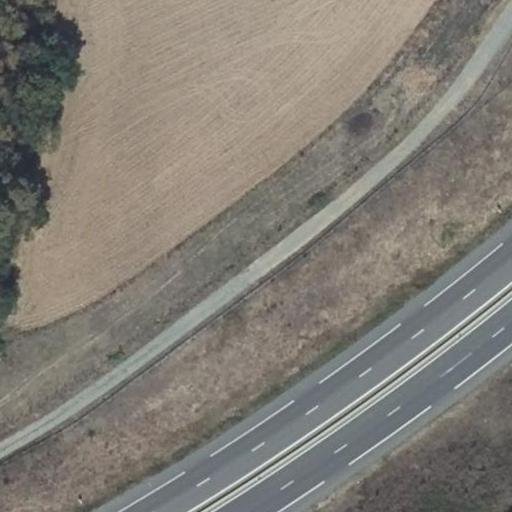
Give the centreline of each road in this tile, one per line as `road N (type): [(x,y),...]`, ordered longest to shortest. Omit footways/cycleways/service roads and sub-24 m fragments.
road 1 (track): [(474,86),(325,218),(75,402),(0,445)]
road 2 (motorway): [(511,265),(314,409),(149,511)]
road 3 (motorway): [(245,511),(511,326)]
